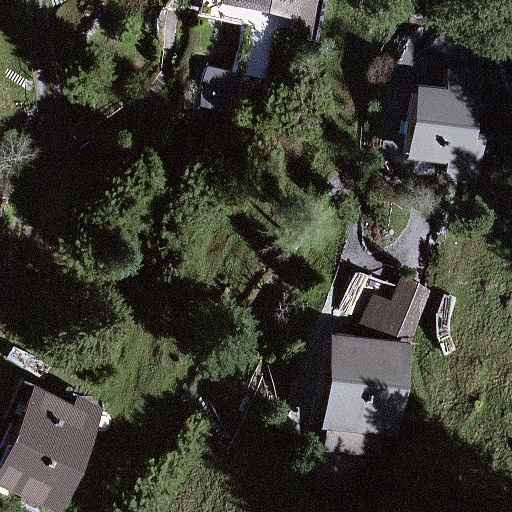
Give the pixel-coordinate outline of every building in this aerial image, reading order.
[(225,1),(220,0),(195,0),(192,16),(221,21),(225,1)] [(221,21),(248,26),(239,76),(289,85),(304,0),(220,0),(225,1),(221,21)] [(506,80),(511,78),(511,46),(508,33),(494,25),(482,43),(497,47),(506,80)] [(200,103),(232,109),(239,76),(207,70),(200,103)] [(447,160),(449,139),(464,140),(471,77),(442,74),(440,97),(409,93),(402,155),(447,160)] [(445,176),(470,179),(474,141),(464,140),(449,139),(447,160),(445,176)] [(397,407),(398,392),(390,391),(394,352),(397,352),(424,294),(401,284),(388,312),(370,304),(348,347),(326,346),(319,423),(324,424),(322,447),(374,452),(376,428),(387,429),(389,407),(397,407)] [(72,401),(71,404),(15,379),(0,413),(0,421),(10,426),(22,399),(64,418),(70,406),(86,413),(88,409),(72,401)] [(10,426),(0,448),(0,483),(46,504),(86,413),(70,406),(64,418),(22,399),(10,426)]
